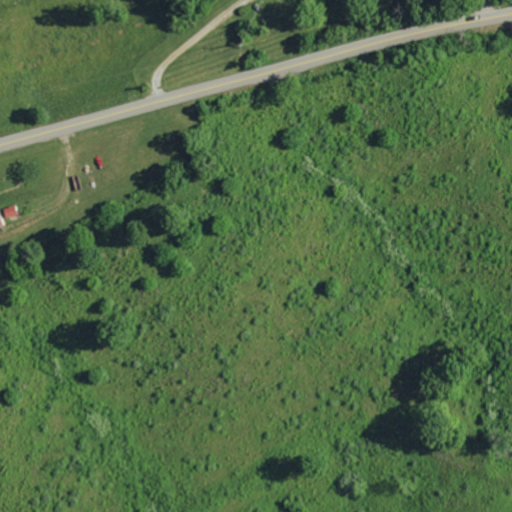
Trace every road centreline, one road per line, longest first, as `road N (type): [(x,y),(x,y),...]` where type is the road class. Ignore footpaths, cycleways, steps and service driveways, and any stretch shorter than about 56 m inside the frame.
road 1 (secondary): [(511,15),(0,145)]
road 2 (residential): [(146,106),(99,264),(0,378)]
